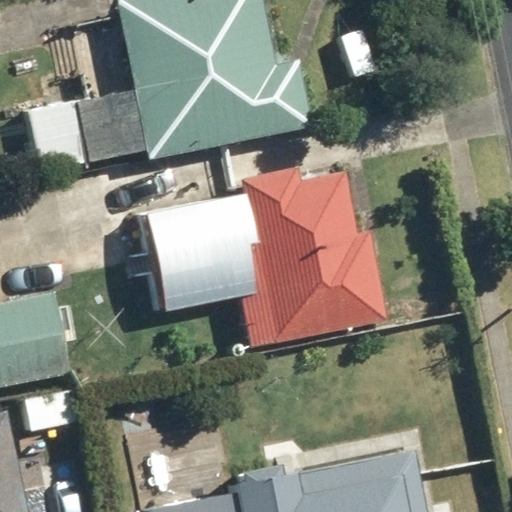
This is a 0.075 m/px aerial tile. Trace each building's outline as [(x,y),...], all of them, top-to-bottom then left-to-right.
[(18,110),(31,170),(135,149),(137,158),(300,126),(287,61),(263,66),(249,0),(119,0),(104,3),(121,89),(18,110)] [(228,285),(239,343),(376,317),(359,228),(344,231),(330,160),(230,179),(240,234),(230,236),(239,283),(228,285)] [(0,304),(0,393),(63,381),(47,296),(0,304)] [(0,407),(0,511),(22,511),(5,406),(0,407)] [(415,511),(401,445),(239,479),(243,497),(172,511),(415,511)] [(91,511),(89,491),(55,496),(56,511),(91,511)]
